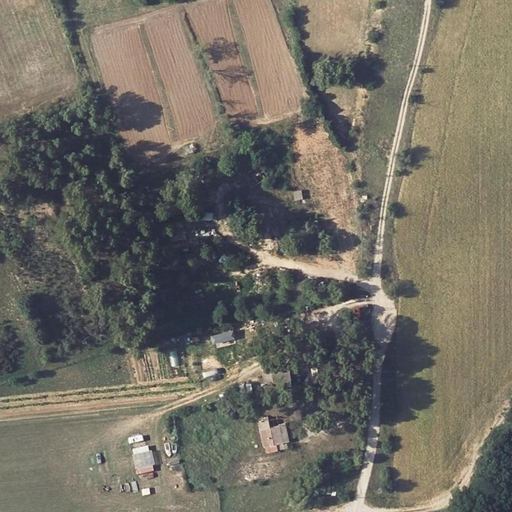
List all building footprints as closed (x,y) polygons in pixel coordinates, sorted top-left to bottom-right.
[(174,239),(186,238),(184,220),(172,221),(174,239)] [(212,332),(213,342),(235,338),(234,329),(212,332)] [(278,368),(272,369),(272,366),(262,367),(264,379),(289,376),(289,366),(278,368)] [(341,389),(338,383),(321,392),(324,397),(341,389)] [(341,389),(324,397),(326,401),(342,393),(341,389)] [(279,419),(270,420),(269,418),(264,418),(261,419),(264,443),(282,441),(279,419)] [(285,418),(279,419),(282,441),(288,440),(285,418)] [(134,468),(143,467),(143,473),(152,472),(150,440),(142,440),(142,449),(133,450),(134,468)]
